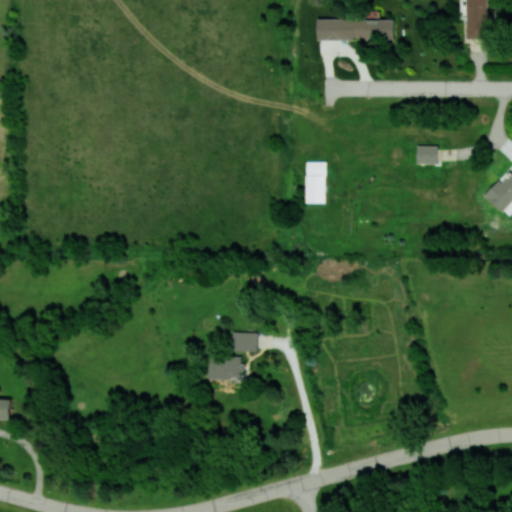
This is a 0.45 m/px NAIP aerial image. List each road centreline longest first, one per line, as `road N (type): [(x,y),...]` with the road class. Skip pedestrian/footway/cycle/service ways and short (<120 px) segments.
road 1 (residential): [(0,490),(79,511),(303,483),(459,441)]
road 2 (residential): [(332,85),(511,87)]
